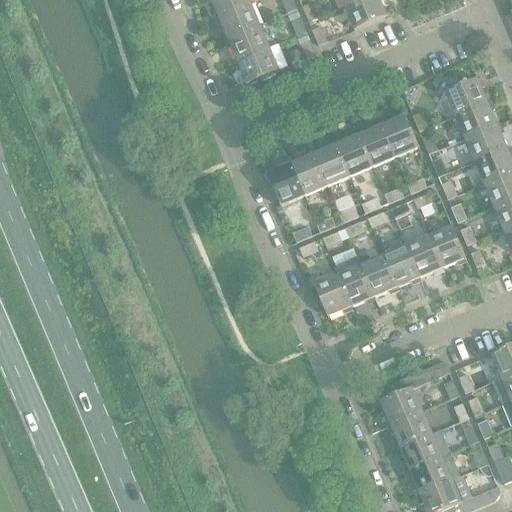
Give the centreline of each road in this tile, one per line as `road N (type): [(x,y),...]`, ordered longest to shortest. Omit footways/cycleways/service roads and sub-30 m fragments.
road 1 (residential): [(511,79),(486,17),(220,127)]
road 2 (primary): [(136,511),(0,186)]
road 3 (residential): [(326,380),(220,127)]
road 4 (primary): [(0,324),(80,511)]
road 5 (residential): [(326,380),(511,301)]
road 6 (residential): [(380,511),(326,380)]
road 7 (residential): [(220,127),(166,0)]
